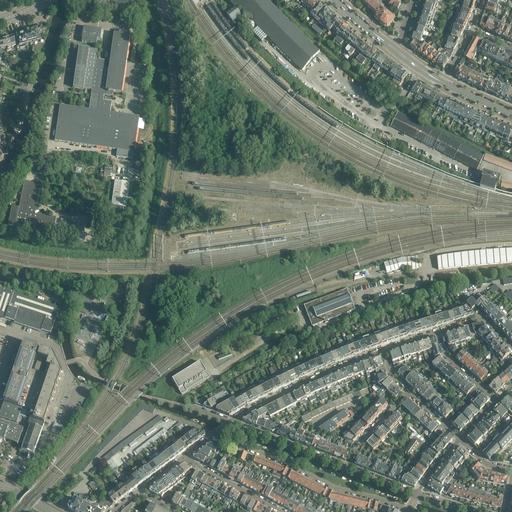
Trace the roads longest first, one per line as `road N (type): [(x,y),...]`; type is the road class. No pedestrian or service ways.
road 1 (residential): [(213,435),(406,511)]
road 2 (residential): [(12,489),(33,465),(66,374),(51,344),(18,333)]
road 3 (residential): [(231,420),(383,350)]
road 4 (residential): [(349,466),(231,420)]
